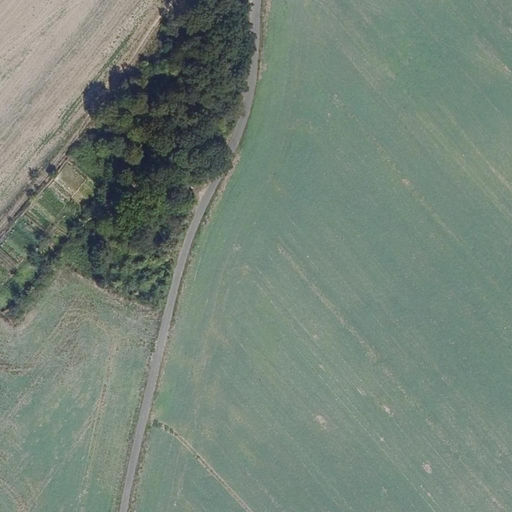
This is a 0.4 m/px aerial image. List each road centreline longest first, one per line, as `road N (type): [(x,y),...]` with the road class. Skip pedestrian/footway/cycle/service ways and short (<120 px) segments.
road 1 (unclassified): [(257,0),(246,113),(178,266),(122,511)]
road 2 (track): [(200,0),(0,228)]
